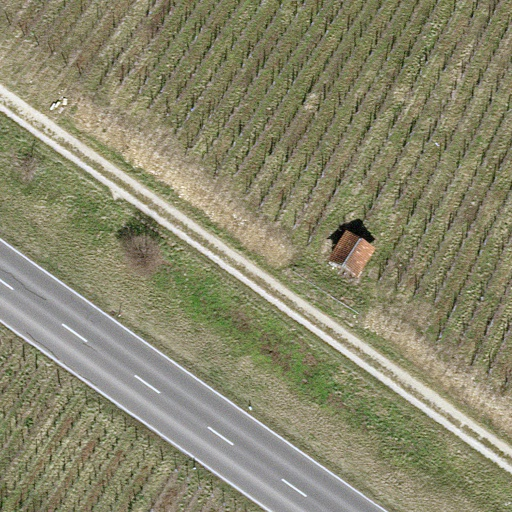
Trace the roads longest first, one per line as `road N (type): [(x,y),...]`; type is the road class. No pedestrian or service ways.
road 1 (track): [(0,96),(511,457)]
road 2 (primary): [(0,279),(346,511)]
